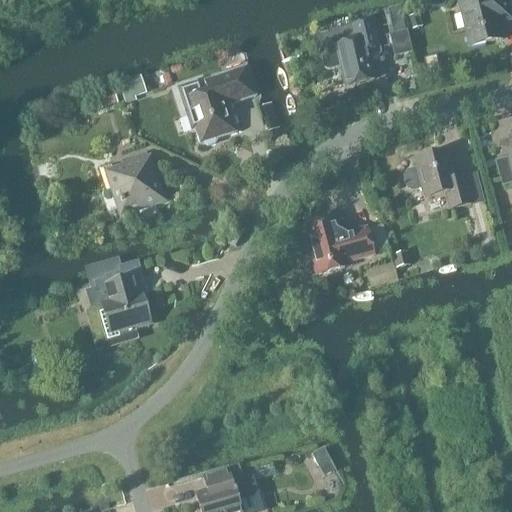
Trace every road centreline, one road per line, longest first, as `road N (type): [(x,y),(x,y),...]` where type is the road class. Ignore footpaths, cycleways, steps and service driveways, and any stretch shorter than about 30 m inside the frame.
road 1 (residential): [(120,435),(199,355),(264,215),(312,158),(382,122),(511,93)]
road 2 (residential): [(0,470),(120,435)]
